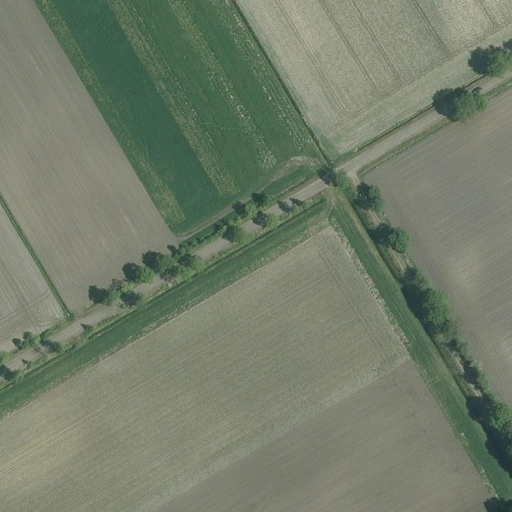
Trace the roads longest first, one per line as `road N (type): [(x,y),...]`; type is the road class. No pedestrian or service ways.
road 1 (unclassified): [(0,375),(511,71)]
road 2 (track): [(345,169),(511,457)]
